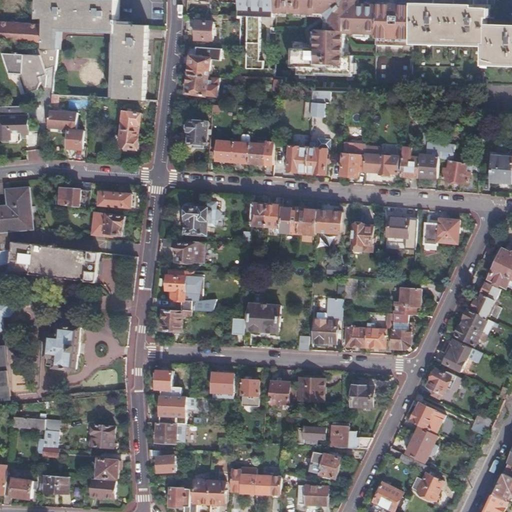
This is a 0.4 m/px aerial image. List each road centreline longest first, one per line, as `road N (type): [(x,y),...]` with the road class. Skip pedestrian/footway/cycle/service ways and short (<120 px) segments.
road 1 (residential): [(496,205),(154,176)]
road 2 (residential): [(138,352),(417,366)]
road 3 (residential): [(496,205),(417,366)]
road 4 (residential): [(175,0),(154,176)]
road 5 (residential): [(154,176),(138,352)]
road 6 (residential): [(417,366),(344,511)]
road 7 (residential): [(138,352),(134,450),(147,511)]
road 8 (residential): [(154,176),(0,173)]
